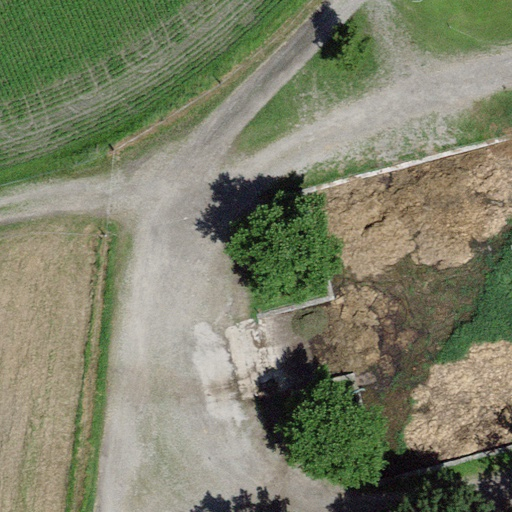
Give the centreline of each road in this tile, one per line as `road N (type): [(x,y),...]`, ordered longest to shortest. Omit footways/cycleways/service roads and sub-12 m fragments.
road 1 (track): [(177,201),(130,338),(102,511)]
road 2 (track): [(346,0),(201,153),(177,201)]
road 3 (track): [(177,201),(0,212)]
